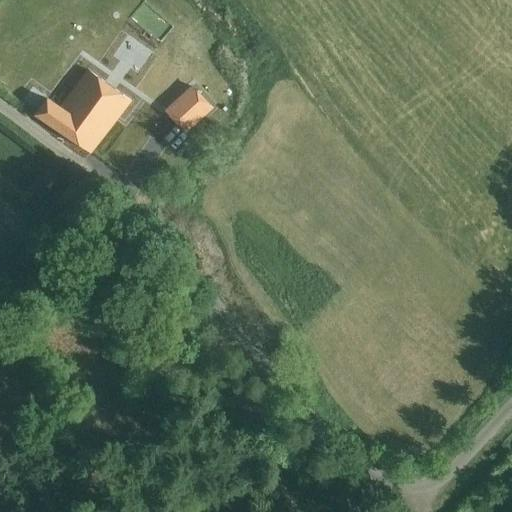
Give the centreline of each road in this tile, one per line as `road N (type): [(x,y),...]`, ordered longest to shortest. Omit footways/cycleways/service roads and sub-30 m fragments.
road 1 (track): [(0,106),(170,249),(297,404),(418,511)]
road 2 (track): [(419,511),(511,410)]
